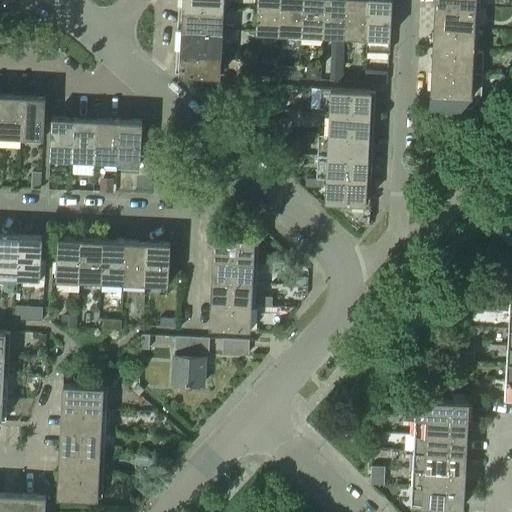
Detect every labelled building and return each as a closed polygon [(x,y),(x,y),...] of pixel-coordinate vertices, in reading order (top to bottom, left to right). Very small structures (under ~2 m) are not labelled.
[(278,30),(280,0),(257,0),(255,28),(278,30)] [(301,31),(302,0),(280,0),(278,30),(301,31)] [(322,32),(323,0),(302,0),(301,31),(322,32)] [(344,33),(345,0),(323,0),(322,32),(344,33)] [(366,34),(367,0),(345,0),(344,33),(366,34)] [(389,51),(391,0),(367,0),(366,34),(367,34),(366,49),(389,51)] [(222,28),(223,6),(183,4),(182,26),(222,28)] [(473,27),(474,5),(435,4),(434,26),(473,27)] [(221,50),(222,28),(182,26),(181,48),(221,50)] [(472,49),(473,27),(434,26),(433,47),(472,49)] [(472,50),(472,49),(433,47),(432,68),(482,71),(483,50),(472,50)] [(219,74),(221,50),(181,48),(180,72),(219,74)] [(481,94),(482,71),(432,68),(430,104),(471,106),(481,94)] [(369,113),(370,89),(331,87),(330,111),(369,113)] [(19,134),(21,94),(0,92),(0,145),(19,146),(19,134)] [(42,135),(44,95),(21,94),(19,134),(42,135)] [(368,135),(369,113),(330,111),(329,133),(368,135)] [(73,157),(74,117),(51,115),(49,155),(73,157)] [(95,158),(96,118),(74,117),(73,157),(95,158)] [(116,159),(118,119),(96,118),(95,158),(116,159)] [(139,160),(141,120),(118,119),(116,159),(139,160)] [(367,156),(368,135),(329,133),(328,155),(367,156)] [(366,178),(367,156),(328,155),(327,176),(366,178)] [(368,223),(369,200),(369,199),(365,198),(366,178),(327,176),(326,199),(334,200),(334,203),(332,204),(357,226),(360,222),(368,223)] [(0,273),(17,274),(19,235),(0,233),(0,273)] [(39,276),(41,236),(19,235),(17,274),(39,276)] [(253,259),(254,237),(214,235),(213,257),(253,259)] [(79,278),(80,238),(57,237),(55,276),(56,276),(56,281),(56,294),(78,295),(79,278)] [(101,279),(103,239),(80,238),(79,278),(101,279)] [(123,280),(125,240),(103,239),(101,279),(123,280)] [(145,281),(147,241),(125,240),(123,280),(145,281)] [(168,282),(170,242),(147,241),(145,281),(168,282)] [(251,281),(253,259),(213,257),(212,279),(251,281)] [(250,303),(251,281),(212,279),(211,301),(250,303)] [(249,327),(250,303),(211,301),(209,324),(249,327)] [(26,304),(15,304),(14,318),(41,320),(42,307),(25,307),(26,304)] [(149,348),(149,334),(141,334),(140,348),(149,348)] [(203,383),(205,355),(204,355),(204,350),(209,351),(209,337),(176,335),(175,349),(176,349),(176,354),(175,354),(173,381),(203,383)] [(249,353),(249,338),(223,337),(223,352),(249,353)] [(101,407),(102,386),(63,383),(61,405),(101,407)] [(467,417),(468,400),(416,397),(415,414),(467,417)] [(100,429),(101,407),(61,405),(60,427),(100,429)] [(466,434),(467,417),(415,414),(415,432),(466,434)] [(99,451),(100,429),(60,427),(59,449),(99,451)] [(466,451),(466,434),(415,432),(414,448),(466,451)] [(465,469),(466,451),(414,448),(413,466),(465,469)] [(98,473),(99,451),(59,449),(58,471),(98,473)] [(464,486),(465,469),(413,466),(412,483),(464,486)] [(96,497),(98,473),(58,471),(57,495),(96,497)] [(463,505),(464,486),(412,483),(411,501),(463,505)] [(0,511),(21,511),(23,493),(0,492),(0,494),(0,511)] [(44,511),(45,494),(23,493),(21,511),(44,511)]
